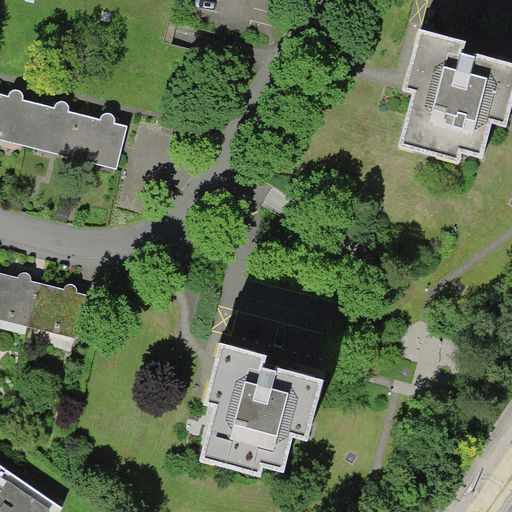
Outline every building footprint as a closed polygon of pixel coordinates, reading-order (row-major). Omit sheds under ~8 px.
[(406,93),(392,148),(455,164),(457,154),(479,160),(488,123),(504,127),(511,95),(511,63),(470,53),(469,56),(457,53),(461,41),(412,28),(396,91),(406,93)] [(0,141),(22,147),(33,103),(21,100),(22,99),(20,94),(15,90),(13,90),(9,92),(7,95),(6,96),(0,94),(0,141)] [(22,147),(68,158),(79,115),(68,112),(68,111),(67,105),(62,102),(60,102),(56,103),(53,106),(53,108),(33,103),(22,147)] [(99,120),(79,115),(68,158),(114,170),(125,126),(114,123),(113,117),(108,114),(106,114),(102,115),(100,118),(99,120)] [(0,320),(26,327),(37,284),(26,281),(26,280),(25,274),(20,271),(18,271),(14,272),(11,275),(11,277),(0,274),(0,320)] [(57,289),(37,284),(26,327),(72,339),(83,295),(72,293),(73,292),(71,286),(66,283),(64,283),(60,284),(58,287),(57,289)] [(208,404),(194,459),(256,475),(259,465),(281,471),(290,434),(305,438),(321,376),(272,364),(271,367),(259,364),(262,352),(214,339),(198,402),(208,404)] [(0,465),(0,511),(56,511),(60,507),(0,465)]
